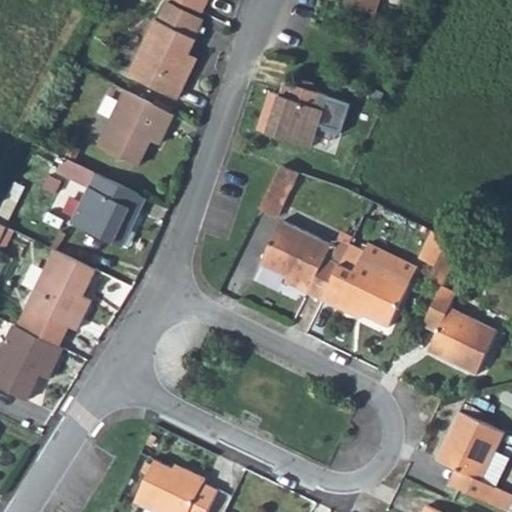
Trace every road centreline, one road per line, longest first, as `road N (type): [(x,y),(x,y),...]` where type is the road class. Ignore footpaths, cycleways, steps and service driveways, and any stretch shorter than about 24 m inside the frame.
road 1 (residential): [(110,378),(329,490),(359,486),(380,470),(392,446),(390,414),(369,393),(163,296)]
road 2 (residential): [(163,296),(272,0)]
road 3 (residential): [(25,511),(110,378)]
